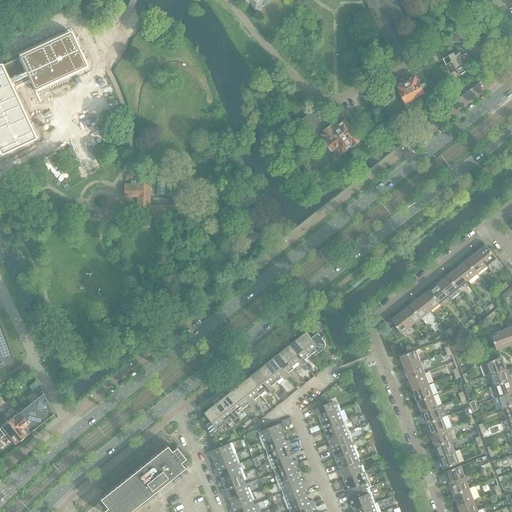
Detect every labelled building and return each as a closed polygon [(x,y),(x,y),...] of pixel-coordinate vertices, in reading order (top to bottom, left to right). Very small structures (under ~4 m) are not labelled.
[(264,4),(268,0),(247,0),(256,10),(264,4)] [(368,0),(366,1),(392,56),(417,44),(412,32),(406,35),(401,25),(407,22),(396,0),(391,3),(389,0),(368,0)] [(0,155),(32,140),(3,82),(77,46),(75,41),(71,43),(63,28),(0,58),(0,155)] [(464,65),(470,62),(466,54),(462,56),(459,50),(449,55),(449,56),(443,59),(446,65),(450,73),(457,70),(459,75),(467,71),(464,65)] [(425,93),(423,89),(418,80),(418,81),(415,76),(409,79),(407,77),(405,78),(401,80),(403,83),(397,86),(399,91),(406,104),(415,99),(417,98),(418,100),(425,96),(424,94),(425,93)] [(378,98),(374,91),(365,96),(369,103),(378,98)] [(355,133),(352,129),(345,120),(338,125),(327,120),(330,118),(329,115),(327,112),(325,109),(323,107),(320,105),(300,120),(301,121),(302,125),(304,128),(310,133),(323,123),(331,127),(322,135),(327,142),(327,144),(328,146),(329,147),(330,148),(332,149),(333,149),(338,156),(360,140),(355,133)] [(150,178),(140,178),(140,187),(124,187),(124,197),(140,197),(140,226),(150,226),(150,220),(174,220),(174,210),(150,209),(150,178)] [(496,258),(486,245),(485,246),(484,245),(479,248),(480,250),(476,253),(487,266),(496,258)] [(487,266),(476,253),(472,256),(471,255),(466,259),(467,260),(477,274),(487,266)] [(477,274),(467,260),(466,261),(465,260),(461,263),(462,265),(457,268),(468,281),(477,274)] [(468,281),(457,268),(453,271),(452,270),(448,274),(448,275),(459,288),(468,281)] [(459,288),(448,275),(447,276),(447,275),(442,278),(443,279),(439,283),(449,296),(452,299),(454,299),(460,293),(461,291),(458,288),(459,288)] [(449,296),(439,283),(434,286),(434,285),(429,289),(430,290),(429,290),(440,303),(449,296)] [(440,303),(429,290),(429,291),(428,290),(423,293),(424,294),(420,298),(430,311),(440,303)] [(430,311),(420,298),(416,301),(415,300),(410,304),(411,305),(410,305),(421,318),(430,311)] [(421,318),(410,305),(410,306),(409,305),(404,308),(405,309),(401,313),(412,326),(421,318)] [(402,333),(412,326),(401,313),(397,316),(396,315),(391,319),(392,320),(391,320),(395,325),(390,329),(399,340),(404,336),(402,333)] [(325,342),(318,333),(324,327),(319,321),(310,329),(311,332),(309,334),(306,332),(298,339),(310,354),(316,350),(319,353),(324,349),(325,347),(326,345),(326,344),(325,342)] [(0,370),(12,365),(13,364),(14,364),(14,363),(14,362),(14,361),(0,323),(0,370)] [(511,326),(503,330),(509,346),(511,344),(511,326)] [(509,346),(503,330),(491,334),(497,350),(498,350),(499,351),(504,349),(504,348),(509,346)] [(310,354),(298,339),(289,345),(305,364),(308,362),(305,358),(310,354)] [(305,364),(289,345),(281,352),(288,361),(293,368),(299,363),(302,366),(305,364)] [(420,362),(416,350),(400,356),(400,357),(399,358),(401,363),(403,363),(405,368),(420,362)] [(293,368),(288,361),(281,352),(272,359),(288,378),(290,376),(288,372),(293,368)] [(506,368),(504,364),(505,363),(503,357),(502,358),(501,357),(486,363),(480,365),(485,377),(490,375),(506,368)] [(288,378),(272,359),(264,366),(276,382),(282,377),(285,380),(288,378)] [(425,373),(420,362),(405,368),(406,373),(405,373),(407,379),(409,378),(409,379),(425,373)] [(276,382),(264,366),(255,372),(271,391),(273,389),(271,386),(276,382)] [(511,379),(509,373),(507,373),(506,368),(490,375),(494,386),(510,380),(510,379),(511,379)] [(271,391),(255,372),(247,379),(259,395),(265,391),(268,394),(271,391)] [(429,384),(425,373),(409,379),(409,380),(408,380),(410,386),(411,385),(413,390),(429,384)] [(259,395),(247,379),(238,386),(254,405),(256,402),(254,399),(259,395)] [(511,391),(511,381),(511,380),(510,380),(494,386),(498,397),(511,391)] [(433,396),(429,384),(413,390),(415,395),(414,396),(416,401),(417,401),(418,401),(433,396)] [(254,405),(238,386),(230,392),(243,408),(248,404),(251,407),(254,405)] [(473,393),(470,386),(464,388),(467,395),(473,393)] [(53,414),(41,391),(37,395),(38,397),(28,405),(42,422),(53,414)] [(288,397),(283,391),(278,395),(283,401),(288,397)] [(511,391),(498,397),(503,408),(511,404),(511,391)] [(243,408),(230,392),(222,399),(237,418),(239,416),(237,413),(243,408)] [(438,407),(433,396),(418,401),(418,402),(416,403),(419,408),(420,408),(422,413),(438,407)] [(237,418),(222,399),(213,406),(226,422),(231,417),(234,420),(237,418)] [(341,411),(338,405),(335,406),(333,402),(327,404),(325,399),(313,403),(315,409),(312,410),(314,414),(319,412),(321,418),(341,411)] [(511,417),(511,404),(503,408),(507,420),(511,417)] [(42,422),(28,405),(22,410),(21,408),(17,411),(18,413),(30,427),(32,430),(42,422)] [(226,422),(213,406),(204,413),(210,420),(206,424),(211,435),(220,426),(226,422)] [(442,418),(438,407),(422,413),(424,417),(422,418),(425,424),(426,423),(426,424),(442,418)] [(341,422),(339,418),(343,416),(341,411),(321,418),(324,425),(319,426),(321,430),(341,422)] [(27,430),(30,427),(18,413),(16,415),(1,427),(0,428),(0,430),(4,436),(6,434),(15,444),(29,432),(27,430)] [(446,429),(442,418),(426,424),(425,425),(427,430),(429,430),(431,435),(452,427),(446,429)] [(349,431),(347,425),(343,427),(341,422),(321,430),(322,434),(327,432),(329,438),(349,431)] [(281,435),(278,429),(283,427),(282,423),(261,431),(263,436),(259,437),(262,443),(281,435)] [(456,438),(452,427),(431,435),(432,440),(431,440),(433,446),(435,445),(435,446),(451,440),(456,438)] [(353,441),(349,431),(329,438),(332,445),(327,447),(329,450),(349,442),(353,441)] [(290,443),(288,440),(283,442),(281,435),(262,443),(264,449),(267,448),(269,452),(287,444),(290,443)] [(455,452),(451,440),(435,446),(435,447),(434,447),(436,453),(437,452),(439,457),(455,452)] [(357,451),(354,445),(351,447),(349,442),(329,450),(330,454),(335,452),(337,458),(357,451)] [(289,455),(286,449),(291,447),(290,443),(287,444),(269,452),(270,456),(267,457),(269,463),(289,455)] [(236,453),(233,447),(230,448),(228,444),(207,452),(209,456),(214,454),(216,461),(236,453)] [(166,446),(99,499),(106,508),(103,511),(128,511),(184,468),(179,463),(184,459),(184,458),(175,448),(170,452),(166,446)] [(357,462),(356,458),(359,457),(357,451),(337,458),(340,465),(335,467),(336,470),(357,462)] [(459,463),(455,452),(439,457),(441,462),(440,463),(442,468),(443,468),(444,469),(459,463)] [(236,464),(234,460),(238,459),(236,453),(216,461),(219,467),(214,469),(215,473),(236,464)] [(298,463),(296,460),(291,462),(289,455),(269,463),(272,469),(275,468),(277,472),(298,463)] [(365,471),(362,465),(359,466),(357,462),(336,470),(338,474),(343,472),(345,478),(365,471)] [(297,475),(294,469),(299,467),(298,463),(277,472),(278,476),(275,477),(277,483),(297,475)] [(243,473),(241,467),(238,469),(236,464),(215,473),(217,476),(222,474),(224,481),(243,473)] [(465,477),(461,466),(445,472),(445,473),(444,473),(446,479),(448,478),(449,483),(465,477)] [(365,482),(364,478),(367,477),(365,471),(345,478),(348,485),(343,487),(345,491),(347,490),(349,495),(362,490),(359,485),(365,482)] [(244,485),(242,481),(246,479),(243,473),(224,481),(227,487),(222,489),(223,493),(244,485)] [(306,483),(304,480),(299,482),(297,475),(277,483),(280,489),(283,488),(285,492),(287,491),(306,483)] [(469,489),(465,477),(449,483),(451,488),(450,489),(452,494),(454,494),(454,495),(469,489)] [(305,495),(302,489),(307,487),(306,483),(287,491),(285,492),(286,496),(283,497),(285,503),(287,502),(305,495)] [(251,493),(249,487),(246,488),(244,485),(223,493),(225,496),(229,494),(232,501),(251,493)] [(473,499),(480,496),(477,486),(470,489),(469,489),(454,495),(453,496),(455,501),(456,501),(458,506),(474,500),(473,499)] [(375,503),(372,498),(369,499),(367,494),(364,496),(362,490),(349,495),(352,500),(347,502),(348,506),(353,504),(356,511),(375,503)] [(233,511),(252,505),(250,500),(254,499),(251,493),(232,501),(235,507),(230,509),(230,511),(233,511)] [(293,511),(314,504),(312,500),(307,502),(305,495),(287,502),(285,503),(288,509),(291,508),(293,511)] [(475,511),(478,511),(474,500),(458,506),(460,511),(459,511),(458,511),(475,511)] [(374,511),(374,510),(377,509),(375,503),(356,511),(374,511)]
